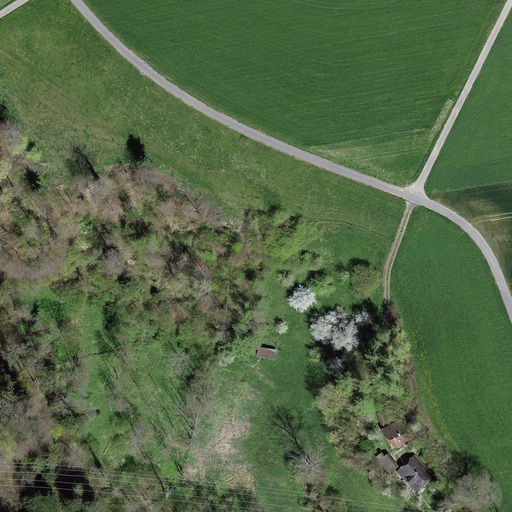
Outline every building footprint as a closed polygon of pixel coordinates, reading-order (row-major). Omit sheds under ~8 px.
[(274,352),(259,348),(257,356),(273,359),(274,352)] [(383,412),(378,414),(382,426),(387,424),(383,412)] [(398,423),(384,431),(393,447),(407,440),(398,423)] [(381,455),(376,458),(380,463),(381,462),(390,473),(396,469),(387,458),(385,459),(381,455)] [(402,472),(418,488),(428,478),(418,467),(421,465),(416,459),(402,472)] [(445,497),(439,502),(444,508),(450,503),(445,497)]
